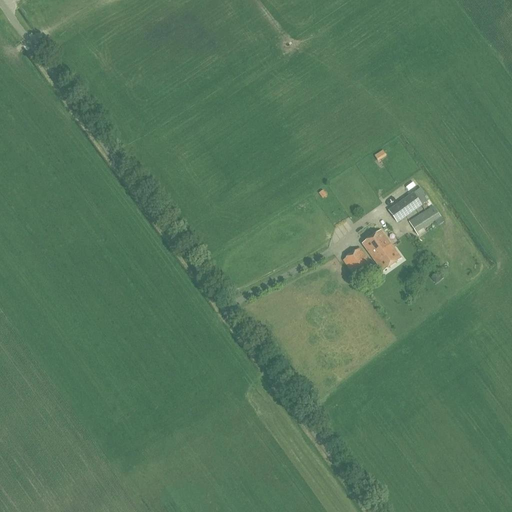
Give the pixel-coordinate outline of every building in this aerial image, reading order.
[(374,155),(377,160),(385,155),(382,150),(374,155)] [(323,199),(327,196),(323,190),(319,194),(323,199)] [(397,223),(415,211),(422,205),(413,193),(388,211),(397,223)] [(418,237),(425,232),(423,229),(441,218),(433,206),(409,222),(418,237)] [(381,231),(363,244),(383,272),(401,259),(381,231)] [(357,281),(374,268),(359,248),(343,261),(357,281)]
